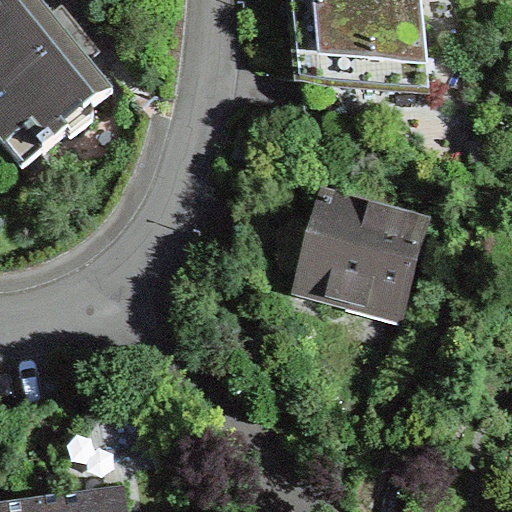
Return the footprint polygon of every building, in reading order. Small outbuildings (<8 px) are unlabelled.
[(0,0),(0,96),(70,40),(37,0),(10,0),(6,4),(3,2),(0,0)] [(418,0),(292,0),(301,81),(427,89),(418,0)] [(70,40),(0,96),(0,144),(22,172),(67,136),(71,139),(90,124),(92,121),(94,117),(93,113),(91,110),(113,93),(82,55),(70,40)] [(302,267),(295,290),(402,319),(427,226),(321,197),(302,267)] [(125,511),(122,485),(34,496),(35,511),(125,511)] [(0,511),(35,511),(34,496),(0,501),(0,511)]
